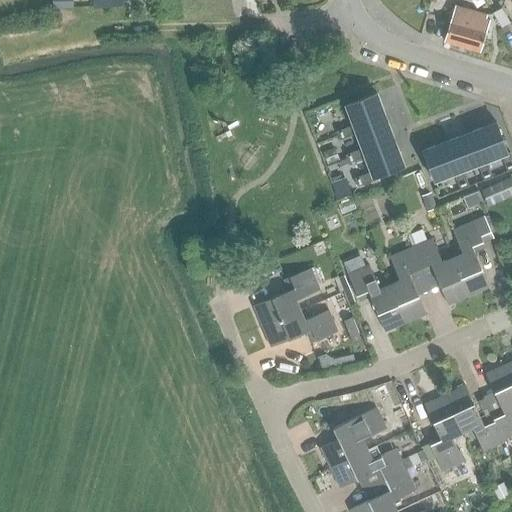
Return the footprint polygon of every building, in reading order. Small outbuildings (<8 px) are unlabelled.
[(93,0),(93,8),(122,7),(122,0),(93,0)] [(445,42),(481,52),(490,21),(487,20),(488,15),(455,6),(445,42)] [(355,131),(386,119),(376,94),(346,106),(353,126),(337,132),(340,141),(357,134),(355,131)] [(364,154),(395,142),(386,119),(355,131),(357,134),(362,149),(345,156),(349,164),(365,158),(364,154)] [(507,153),(496,123),(472,133),(483,163),(487,162),(502,156),(508,154),(507,153)] [(483,163),(472,133),(448,142),(460,172),(463,171),(478,165),(483,163)] [(374,179),(404,167),(395,142),(364,154),(365,158),(371,173),(354,179),(358,188),(375,181),(374,179)] [(460,172),(448,142),(423,151),(435,182),(454,174),(460,172)] [(328,164),(341,159),(337,149),(324,154),(328,164)] [(343,179),(331,184),(338,202),(353,196),(347,178),(343,179)] [(511,181),(511,179),(482,191),(488,206),(511,196),(511,181)] [(437,209),(432,193),(422,196),(427,212),(437,209)] [(469,297),(489,288),(474,252),(486,248),(484,243),(494,239),(484,217),(453,230),(463,253),(453,258),(469,297)] [(469,297),(453,258),(442,262),(433,239),(412,248),(423,275),(433,270),(448,305),(469,297)] [(412,279),(423,275),(412,248),(390,257),(400,280),(390,285),(406,323),(427,315),(412,279)] [(406,323),(390,285),(379,289),(370,266),(348,275),(359,301),(370,297),(386,332),(406,323)] [(263,329),(302,312),(297,300),(320,290),(311,269),(285,280),(289,291),(254,306),(263,329)] [(302,312),(263,329),(271,347),(307,332),(311,343),(338,332),(329,311),(305,321),(302,312)] [(343,321),(352,344),(362,341),(353,318),(343,321)] [(325,353),(317,355),(322,369),(336,365),(333,357),(325,353)] [(511,375),(507,364),(486,374),(502,409),(492,413),(505,439),(511,435),(511,375)] [(505,439),(492,413),(491,414),(492,416),(482,421),(466,386),(446,395),(464,433),(473,429),(484,452),(505,442),(504,440),(505,439)] [(453,438),(464,433),(446,395),(425,404),(441,440),(430,445),(442,471),(463,461),(453,438)] [(331,468),(369,450),(364,440),(386,429),(376,408),(351,420),(334,428),(339,439),(321,448),(331,468)] [(380,483),(406,471),(396,449),(373,460),(369,450),(331,468),(340,488),(375,472),(380,483)] [(416,491),(406,471),(380,483),(385,493),(350,509),(351,511),(398,511),(393,502),(416,491)] [(504,483),(493,489),(500,502),(511,497),(504,483)]
